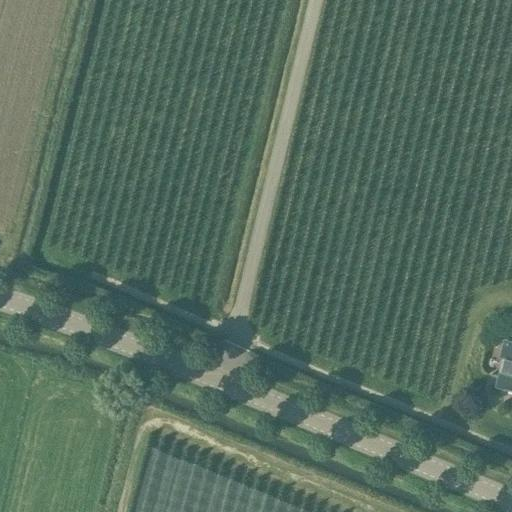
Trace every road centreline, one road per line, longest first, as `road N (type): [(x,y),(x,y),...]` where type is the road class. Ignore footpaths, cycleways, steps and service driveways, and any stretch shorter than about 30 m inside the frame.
road 1 (tertiary): [(511,504),(0,303)]
road 2 (unknown): [(208,384),(299,0)]
